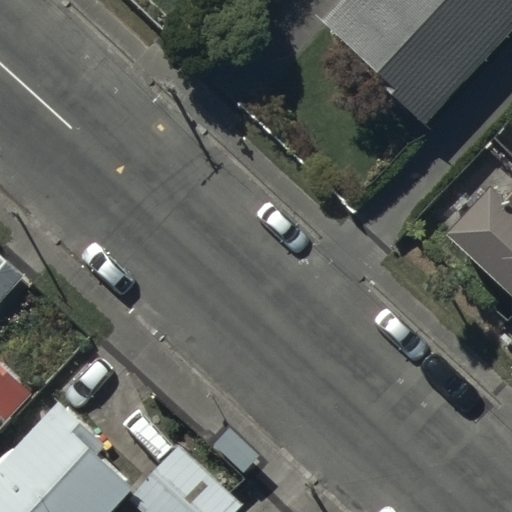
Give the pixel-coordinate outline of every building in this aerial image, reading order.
[(511,0),(318,0),(317,1),(420,98),(511,0)] [(511,176),(483,150),(435,201),(511,272),(511,176)] [(0,282),(20,260),(0,241),(0,282)] [(0,402),(26,374),(0,349),(0,402)] [(102,422),(56,379),(0,437),(0,511),(105,511),(97,504),(135,464),(97,428),(102,422)] [(217,511),(238,490),(175,433),(127,486),(155,511),(217,511)]
